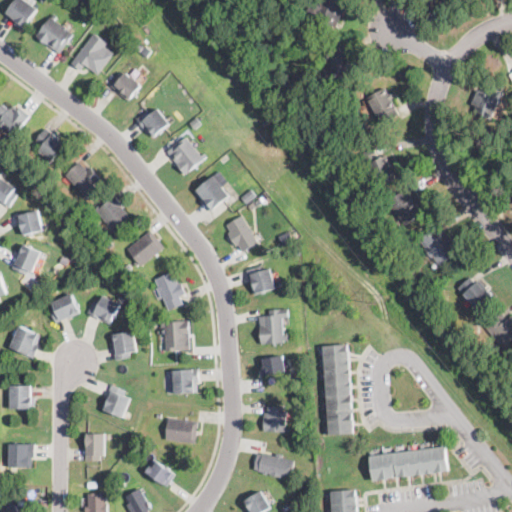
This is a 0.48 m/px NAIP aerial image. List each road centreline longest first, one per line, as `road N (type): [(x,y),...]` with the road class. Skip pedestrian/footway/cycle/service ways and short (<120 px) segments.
road 1 (residential): [(197,511),(230,457),(236,422),(215,266),(108,137),(0,52)]
road 2 (residential): [(511,486),(406,356),(382,363),(377,391),(385,409),(396,417),(451,414)]
road 3 (residential): [(511,19),(472,34),(446,62),(434,92),(437,145),(450,179),(511,255)]
road 4 (residential): [(61,511),(63,393),(78,358)]
road 5 (residential): [(510,485),(464,502),(389,511)]
